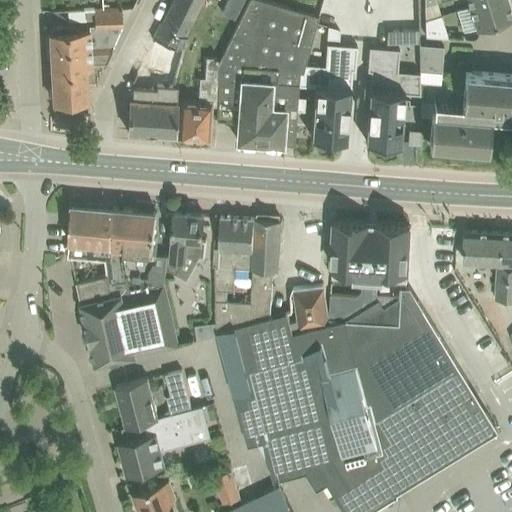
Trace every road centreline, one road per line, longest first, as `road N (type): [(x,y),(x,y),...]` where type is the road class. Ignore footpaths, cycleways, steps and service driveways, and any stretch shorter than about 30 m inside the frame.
road 1 (primary): [(511,195),(100,166)]
road 2 (residential): [(16,340),(32,271),(34,158)]
road 3 (residential): [(100,166),(113,82),(151,0)]
road 4 (residential): [(99,460),(71,370),(41,346),(16,340)]
road 5 (residential): [(34,158),(27,0)]
